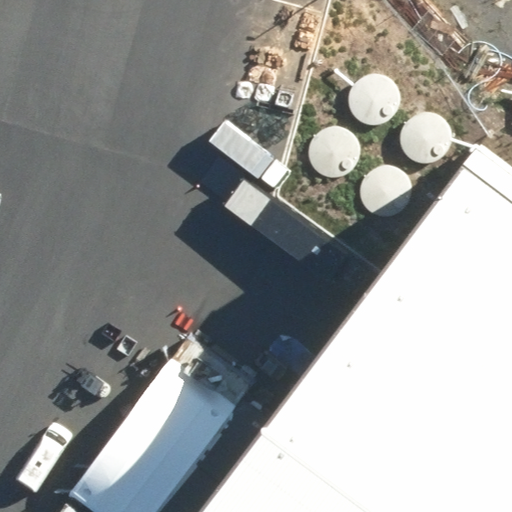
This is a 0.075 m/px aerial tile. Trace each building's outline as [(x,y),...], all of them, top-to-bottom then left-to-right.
[(403,106),(404,96),(401,88),(396,80),(389,75),(381,72),(372,72),(364,74),(357,79),(352,86),(349,95),(349,104),(353,112),(358,119),(366,124),(375,126),(384,125),(392,121),(399,114),(403,106)] [(454,144),(455,135),(453,126),(448,119),(441,114),(433,111),(424,110),(416,113),(409,118),(404,125),(401,133),(401,142),(404,151),(410,158),(418,163),(427,165),(436,163),(444,159),(451,153),(454,144)] [(349,303),(189,511),(511,511),(511,150),(483,128),(416,216),(349,303)] [(359,163),(360,154),(358,145),(353,137),(346,132),(338,129),(329,129),(321,131),(314,136),(309,143),(306,151),(306,161),(309,169),(315,176),(323,181),(332,183),(341,182),(349,178),(355,171),(359,163)] [(413,196),(414,186),(412,178),(407,170),(400,165),(392,162),(383,162),(375,164),(368,169),(363,176),(360,185),(360,194),(363,202),(369,209),(377,214),(386,216),(395,215),(403,210),(410,204),(413,196)]
